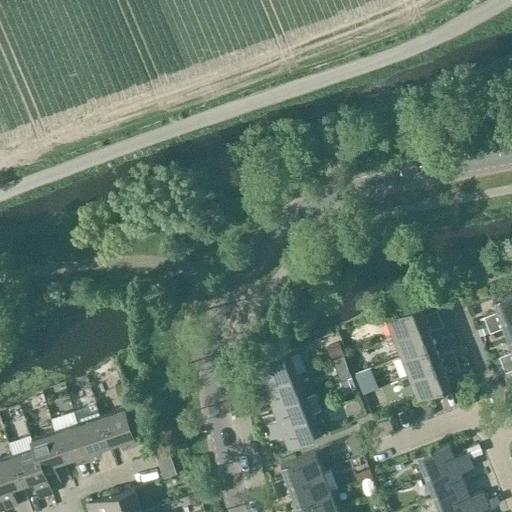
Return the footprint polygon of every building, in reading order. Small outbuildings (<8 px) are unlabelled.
[(483,314),(486,322),(511,311),(511,288),(493,296),(497,309),(483,314)] [(386,313),(394,333),(440,315),(437,307),(423,313),(418,300),(386,313)] [(504,324),(508,336),(511,334),(511,311),(486,322),(490,330),(504,324)] [(394,333),(402,353),(434,340),(429,328),(443,323),(440,315),(394,333)] [(511,348),(499,354),(502,362),(511,357),(511,334),(508,336),(511,345),(511,348)] [(434,340),(402,353),(409,373),(456,355),(453,347),(439,352),(434,340)] [(249,382),(251,389),(297,371),(289,350),(257,363),(262,377),(249,382)] [(459,363),(456,355),(409,373),(417,393),(450,381),(445,368),(459,363)] [(511,357),(502,362),(505,369),(511,366),(511,357)] [(268,391),(273,404),(305,391),(297,371),(251,389),(254,396),(268,391)] [(349,399),(347,392),(328,398),(324,384),(315,386),(322,408),(349,399)] [(264,422),(267,429),(313,411),(305,391),(273,404),(278,416),(264,422)] [(124,403),(100,411),(110,440),(121,437),(123,443),(136,439),(124,403)] [(100,411),(78,419),(90,454),(102,450),(99,444),(110,440),(100,411)] [(321,433),(313,411),(267,429),(270,436),(283,430),(289,445),(321,433)] [(78,459),(90,454),(78,419),(55,427),(65,456),(76,452),(78,459)] [(54,459),(65,456),(55,427),(31,435),(34,444),(35,444),(48,482),(49,481),(60,477),(54,459)] [(417,454),(425,474),(471,456),(468,449),(454,454),(449,441),(417,454)] [(35,444),(34,444),(12,451),(22,480),(33,476),(39,495),(52,490),(49,481),(48,482),(35,444)] [(168,444),(155,449),(164,475),(176,470),(168,444)] [(272,479),(275,487),(323,468),(315,448),(281,461),(286,474),(272,479)] [(12,451),(0,455),(0,488),(6,506),(18,502),(12,484),(22,480),(12,451)] [(425,474),(432,494),(465,481),(460,469),(473,463),(471,456),(425,474)] [(292,490),(296,502),(331,488),(323,468),(275,487),(278,495),(292,490)] [(465,481),(432,494),(439,511),(445,511),(486,496),(483,489),(470,494),(465,481)] [(95,511),(109,508),(110,511),(131,511),(141,508),(133,485),(87,501),(90,511),(95,511)] [(328,511),(339,508),(331,488),(296,502),(300,511),(328,511)] [(489,503),(486,496),(445,511),(476,511),(475,508),(489,503)]
